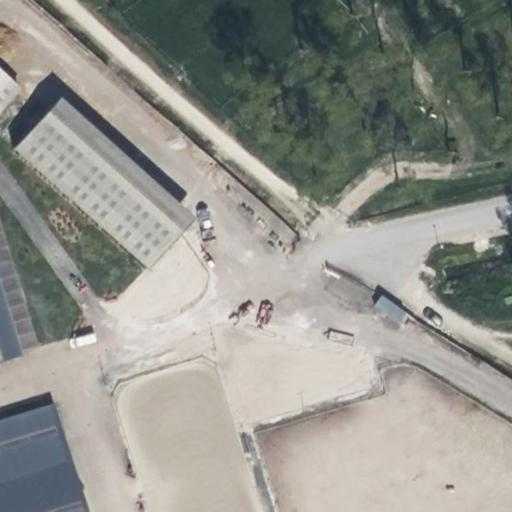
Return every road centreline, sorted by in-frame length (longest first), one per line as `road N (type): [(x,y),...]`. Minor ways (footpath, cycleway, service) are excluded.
road 1 (track): [(511,352),(398,278),(146,87),(58,0)]
road 2 (track): [(328,225),(386,171),(465,160)]
road 3 (unclassified): [(358,248),(511,209)]
